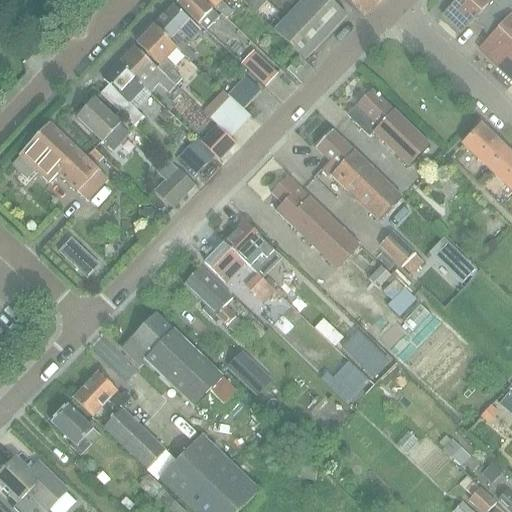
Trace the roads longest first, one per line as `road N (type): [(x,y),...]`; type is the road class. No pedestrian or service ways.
road 1 (residential): [(85,322),(394,5)]
road 2 (tertiary): [(0,132),(124,0)]
road 3 (residential): [(511,121),(394,5)]
road 4 (residential): [(0,412),(85,322)]
